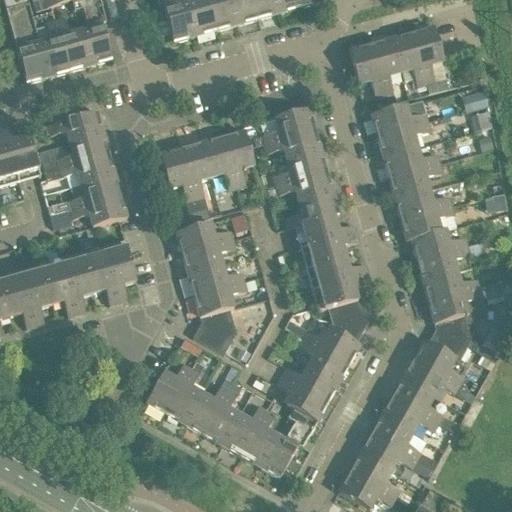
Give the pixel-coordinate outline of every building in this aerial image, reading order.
[(48,80),(39,46),(25,0),(13,0),(2,3),(26,87),(48,80)] [(47,11),(71,4),(87,0),(46,0),(45,1),(47,11)] [(88,34),(80,36),(88,69),(111,63),(101,26),(105,24),(98,0),(87,0),(71,4),(74,14),(82,12),(88,34)] [(154,0),(158,10),(162,9),(173,46),(195,39),(186,6),(177,8),(174,0),(154,0)] [(196,0),(197,3),(186,6),(195,39),(216,34),(206,0),(196,0)] [(206,0),(216,34),(236,28),(228,0),(206,0)] [(228,0),(236,28),(257,22),(250,0),(228,0)] [(250,0),(257,22),(278,16),(273,0),(250,0)] [(273,0),(278,16),(299,11),(295,0),(273,0)] [(295,0),(299,11),(320,5),(318,0),(295,0)] [(64,22),(54,24),(69,75),(88,69),(80,36),(68,39),(64,22)] [(50,44),(39,46),(48,80),(69,75),(54,24),(45,27),(50,44)] [(433,31),(411,37),(425,87),(447,81),(433,31)] [(411,37),(389,43),(399,77),(411,73),(416,90),(425,87),(411,37)] [(369,48),(383,99),(385,108),(394,105),(387,80),(399,77),(389,43),(369,48)] [(375,102),(383,99),(369,48),(348,54),(358,89),(371,85),(375,102)] [(426,89),(428,97),(448,91),(446,83),(426,89)] [(370,119),(376,139),(427,126),(424,117),(408,122),(404,109),(387,114),(370,119)] [(262,139),(264,148),(315,135),(308,112),(275,122),(278,134),(262,139)] [(491,131),(488,115),(477,117),(480,133),(486,132),(491,131)] [(66,135),(69,147),(103,137),(97,116),(46,130),(49,140),(66,135)] [(376,139),(382,160),(416,151),(413,140),(429,135),(427,126),(376,139)] [(9,128),(2,129),(19,185),(30,182),(40,180),(28,140),(20,142),(13,144),(9,128)] [(0,190),(19,185),(2,129),(0,130),(0,190)] [(244,135),(222,141),(236,191),(245,189),(240,172),(253,169),(244,135)] [(283,152),(287,164),(320,155),(315,135),(264,148),(267,157),(283,152)] [(41,167),(44,176),(108,158),(103,137),(69,147),(72,159),(64,161),(42,167),(41,167)] [(222,141),(201,147),(211,180),(222,177),(227,194),(236,191),(222,141)] [(483,143),(486,154),(495,152),(496,152),(494,141),(493,141),(483,143)] [(201,147),(180,153),(200,223),(209,221),(199,184),(211,180),(201,147)] [(39,155),(42,167),(64,161),(61,149),(39,155)] [(382,160),(388,182),(438,168),(436,159),(419,163),(416,151),(382,160)] [(200,223),(180,153),(158,159),(168,193),(181,189),(191,226),(200,223)] [(276,189),(276,190),(326,176),(320,155),(287,164),(290,176),(273,180),(271,174),(261,177),(265,192),(266,192),(275,189),(276,189)] [(77,177),(80,188),(114,178),(108,158),(44,176),(46,185),(77,177)] [(388,182),(393,202),(427,193),(424,182),(441,177),(438,168),(388,182)] [(295,194),(298,206),(332,197),(326,176),(276,190),(278,199),(295,194)] [(47,210),(49,220),(120,200),(114,178),(80,188),(84,200),(47,210)] [(276,196),(275,189),(266,192),(268,198),(276,196)] [(393,202),(399,223),(450,210),(447,200),(431,205),(427,193),(393,202)] [(294,231),(294,232),(312,227),(312,228),(314,228),(313,227),(334,221),(333,220),(338,218),(332,197),(298,206),(301,217),(285,222),(288,233),(294,231)] [(506,213),(503,198),(492,200),(494,216),(506,213)] [(120,200),(49,220),(53,232),(73,227),(72,223),(88,218),(92,231),(126,222),(120,200)] [(399,223),(405,244),(444,234),(440,222),(452,219),(450,210),(399,223)] [(231,223),(235,236),(247,233),(244,220),(231,223)] [(296,238),(299,251),(355,236),(354,229),(337,234),(336,227),(334,221),(313,227),(314,228),(312,228),(312,227),(294,232),(296,238)] [(175,236),(181,258),(231,243),(229,235),(212,239),(209,227),(175,236)] [(410,244),(416,264),(466,251),(464,242),(447,246),(444,234),(405,244),(406,245),(410,244)] [(303,265),(305,273),(345,261),(342,250),(358,245),(355,236),(299,251),(303,265)] [(181,258),(187,279),(221,269),(217,258),(234,253),(231,243),(181,258)] [(118,247),(102,251),(118,307),(127,304),(122,288),(135,285),(124,245),(118,246),(118,247)] [(422,286),(455,276),(470,272),(466,261),(482,256),(480,247),(466,251),(416,264),(422,286)] [(102,251),(81,257),(92,297),(104,293),(108,309),(118,307),(102,251)] [(81,257),(60,263),(76,319),(85,316),(81,300),(92,297),(81,257)] [(305,273),(311,294),(367,278),(364,268),(348,273),(345,261),(305,273)] [(60,263),(40,268),(51,308),(62,305),(67,321),(76,319),(60,263)] [(40,268),(18,274),(34,330),(44,327),(39,311),(51,308),(40,268)] [(187,279),(193,300),(243,286),(241,277),(224,281),(221,269),(187,279)] [(18,274),(0,279),(0,287),(9,320),(21,316),(25,332),(34,330),(18,274)] [(422,286),(427,306),(478,292),(475,283),(459,288),(455,276),(422,286)] [(367,278),(311,294),(316,309),(315,309),(317,315),(327,312),(357,304),(356,303),(353,291),(369,287),(367,278)] [(511,281),(495,287),(495,289),(498,300),(511,295),(511,281)] [(193,300),(199,322),(228,313),(233,312),(229,299),(246,295),(243,286),(193,300)] [(0,287),(0,339),(2,339),(0,331),(0,322),(9,320),(0,287)] [(483,293),(486,303),(498,300),(495,289),(483,293)] [(478,292),(427,306),(434,328),(463,320),(467,319),(464,306),(481,301),(478,292)] [(331,327),(329,332),(355,347),(368,325),(361,302),(356,303),(357,304),(327,312),(331,327)] [(228,313),(199,322),(200,327),(192,341),(223,358),(235,337),(228,313)] [(497,329),(510,336),(511,333),(511,323),(503,318),(497,329)] [(435,333),(428,347),(459,364),(467,350),(470,344),(463,320),(434,328),(435,333)] [(295,325),(290,335),(297,338),(301,340),(306,331),(295,325)] [(307,334),(303,343),(349,368),(359,349),(355,347),(329,332),(323,343),(307,334)] [(297,348),(301,340),(297,338),(293,346),(297,348)] [(202,351),(184,341),(180,348),(198,358),(202,351)] [(313,360),(307,371),(337,388),(349,368),(303,343),(298,351),(313,360)] [(423,344),(412,364),(458,390),(463,382),(448,373),(454,363),(458,365),(459,364),(428,347),(423,344)] [(475,346),(470,344),(467,350),(494,366),(499,356),(475,346)] [(236,360),(245,365),(250,357),(241,352),(236,360)] [(412,364),(402,383),(432,400),(438,389),(453,398),(458,390),(412,364)] [(165,418),(184,428),(201,398),(190,392),(203,370),(195,365),(191,372),(190,372),(165,418)] [(145,407),(165,418),(190,372),(183,368),(174,383),(163,376),(145,407)] [(230,369),(224,380),(220,387),(229,392),(232,387),(239,374),(230,369)] [(286,372),(282,381),(327,406),(337,388),(307,371),(301,381),(286,372)] [(285,409),(292,412),(316,426),(327,406),(282,381),(277,389),(292,397),(285,409)] [(402,383),(391,402),(437,427),(453,436),(458,428),(426,411),(432,400),(402,383)] [(229,392),(238,396),(241,391),(232,387),(229,392)] [(184,428),(203,439),(229,394),(220,389),(212,404),(201,398),(184,428)] [(203,439),(221,450),(239,419),(228,413),(237,398),(229,394),(203,439)] [(391,402),(380,421),(411,438),(417,427),(432,436),(437,427),(391,402)] [(221,450),(241,461),(266,415),(258,410),(249,425),(239,419),(221,450)] [(276,440),(259,471),(279,482),(297,449),(302,451),(316,426),(292,412),(287,421),(295,425),(284,444),(276,440)] [(241,461),(259,471),(276,440),(266,435),(274,420),(266,415),(241,461)] [(380,421),(370,439),(415,465),(416,465),(431,473),(435,465),(405,448),(411,438),(380,421)] [(370,439),(359,458),(390,475),(396,465),(426,482),(431,473),(416,465),(415,465),(370,439)] [(359,458),(349,476),(406,508),(410,501),(384,486),(390,475),(359,458)] [(410,511),(411,511),(406,508),(349,476),(337,496),(364,511),(369,511),(375,502),(391,511),(410,511)]
